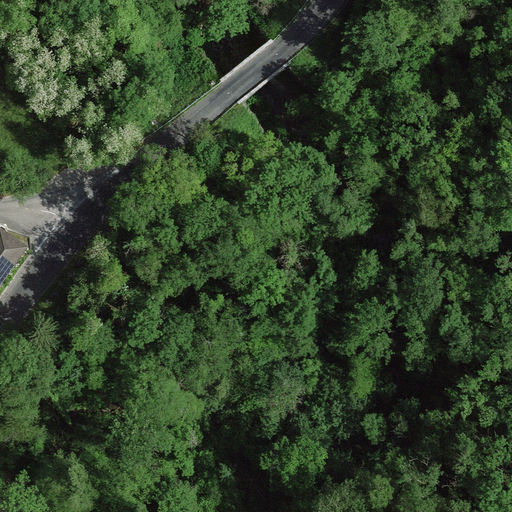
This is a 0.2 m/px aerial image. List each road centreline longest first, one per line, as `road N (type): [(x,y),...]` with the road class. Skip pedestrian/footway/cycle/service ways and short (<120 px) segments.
road 1 (tertiary): [(78,223),(282,51),(327,0)]
road 2 (tertiary): [(0,331),(78,223)]
